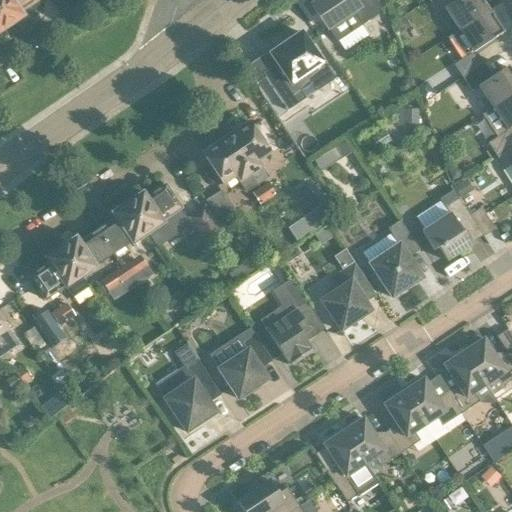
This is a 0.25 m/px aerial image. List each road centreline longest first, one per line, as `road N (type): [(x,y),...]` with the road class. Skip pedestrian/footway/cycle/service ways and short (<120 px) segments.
road 1 (residential): [(511,283),(431,335),(387,349),(196,475),(182,494),(184,511)]
road 2 (residential): [(0,261),(217,114),(220,101),(193,30)]
road 3 (residential): [(0,169),(193,30)]
